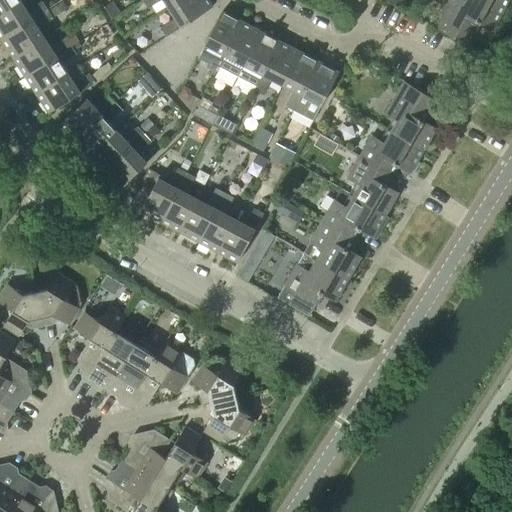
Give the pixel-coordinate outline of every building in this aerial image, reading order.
[(0,0),(0,13),(20,0),(0,0)] [(0,38),(1,39),(47,9),(41,0),(40,0),(26,9),(20,0),(0,13),(0,38)] [(211,6),(207,0),(180,0),(168,8),(175,18),(160,27),(166,36),(211,6)] [(504,6),(491,0),(448,0),(435,26),(468,44),(479,23),(492,29),(504,6)] [(13,58),(44,37),(38,27),(53,18),(47,9),(1,39),(13,58)] [(218,66),(241,21),(221,10),(204,44),(215,49),(207,65),(216,70),(218,66)] [(241,21),(218,66),(237,76),(260,31),(241,21)] [(260,31),(237,76),(256,86),(279,41),(260,31)] [(24,76),(71,45),(65,37),(50,47),(44,37),(13,58),(24,76)] [(282,84),(299,51),(279,41),(256,86),(254,90),(263,95),(272,79),(282,84)] [(36,94),(67,73),(61,64),(76,54),(71,45),(24,76),(36,94)] [(293,110),(318,61),(299,51),(282,84),(292,90),(284,105),(293,110)] [(304,111),(315,116),(338,71),(318,61),(293,110),(302,115),(304,111)] [(73,82),(67,73),(36,94),(48,113),(95,82),(88,72),(73,82)] [(411,85),(403,80),(398,89),(406,94),(411,85)] [(398,89),(384,113),(397,120),(391,131),(422,150),(435,127),(423,120),(435,99),(411,85),(406,94),(398,89)] [(74,140),(114,103),(107,95),(94,107),(86,98),(59,124),(74,140)] [(89,156),(116,131),(108,123),(121,111),(114,103),(74,140),(89,156)] [(153,136),(161,128),(151,118),(143,126),(153,136)] [(103,172),(143,134),(136,127),(123,139),(116,131),(89,156),(103,172)] [(409,173),(422,150),(391,131),(384,142),(371,135),(359,156),(391,175),(397,166),(409,173)] [(150,142),(143,134),(103,172),(119,188),(146,163),(137,153),(150,142)] [(288,164),(295,150),(278,142),(272,156),(288,164)] [(385,185),(391,175),(359,156),(347,177),(359,184),(353,196),(384,215),(397,192),(385,185)] [(161,221),(186,172),(177,168),(168,183),(159,178),(160,175),(148,168),(127,207),(140,214),(142,211),(161,221)] [(179,231),(196,198),(186,193),(195,177),(186,172),(161,221),(179,231)] [(199,241),(224,193),(215,188),(206,203),(196,198),(179,231),(199,241)] [(218,252),(234,219),(224,213),(233,198),(224,193),(199,241),(218,252)] [(346,206),(334,199),(322,220),(354,239),(359,230),(371,237),(375,239),(382,226),(379,224),(384,215),(353,196),(346,206)] [(245,224),(234,219),(218,252),(237,262),(262,213),(253,208),(245,224)] [(348,249),(354,239),(322,220),(303,253),(315,260),(347,279),(361,256),(348,249)] [(262,228),(240,275),(252,281),(275,234),(262,228)] [(347,279),(315,260),(303,253),(277,297),(308,316),(315,304),(316,304),(322,294),(334,301),(347,279)] [(46,288),(35,291),(41,317),(52,314),(68,324),(81,303),(77,286),(56,273),(46,288)] [(41,317),(35,291),(22,294),(7,284),(0,294),(0,323),(19,335),(29,320),(41,317)] [(73,328),(104,347),(115,331),(116,331),(125,316),(109,306),(102,316),(95,318),(84,311),(73,328)] [(0,364),(15,341),(0,331),(0,364)] [(136,344),(116,331),(115,331),(104,347),(95,362),(105,369),(95,384),(106,391),(136,344)] [(145,372),(146,373),(161,383),(176,392),(194,364),(192,358),(165,341),(155,356),(145,372)] [(145,372),(155,356),(136,344),(106,391),(116,397),(126,382),(137,388),(146,373),(145,372)] [(207,390),(210,403),(236,398),(233,385),(243,369),(222,356),(205,360),(192,381),(207,390)] [(11,381),(0,374),(0,404),(12,412),(19,401),(4,391),(11,381)] [(238,409),(236,398),(210,403),(212,414),(203,430),(223,443),(241,439),(254,418),(238,409)] [(12,412),(0,404),(0,417),(6,421),(12,412)] [(185,426),(166,457),(165,457),(182,467),(197,477),(207,461),(197,454),(195,447),(201,436),(185,426)] [(165,457),(166,457),(151,447),(144,457),(129,448),(123,458),(169,487),(182,467),(165,457)] [(157,508),(157,507),(169,487),(123,458),(116,469),(131,478),(125,488),(140,498),(157,508)] [(0,511),(7,511),(29,478),(19,472),(10,487),(0,481),(0,511)] [(40,485),(29,478),(7,511),(38,511),(41,507),(31,501),(40,485)] [(164,511),(157,507),(157,508),(140,498),(131,511),(164,511)]
